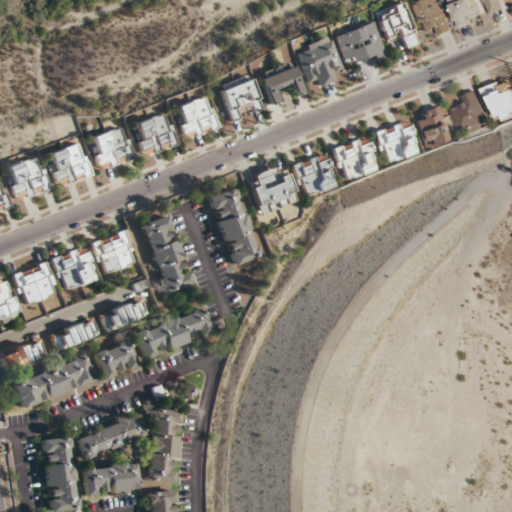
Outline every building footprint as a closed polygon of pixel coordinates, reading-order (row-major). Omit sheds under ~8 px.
[(430,28),(434,37),(450,31),(437,0),(423,0),(409,6),(420,33),(430,28)] [(477,20),(468,0),(446,0),(447,0),(458,28),(477,20)] [(507,6),(504,0),(482,0),(488,14),(507,6)] [(384,39),(394,35),(400,50),(415,44),(400,4),(374,13),(384,39)] [(372,22),(332,35),(342,66),(383,52),(372,22)] [(317,88),(335,81),(331,70),(340,67),(329,36),(292,50),(303,82),(314,78),(317,88)] [(266,106),(277,102),(273,92),(289,87),(292,95),(300,92),(289,62),(255,74),(266,106)] [(260,109),(248,75),(215,87),(227,123),(241,118),(241,116),(260,109)] [(511,115),(511,89),(508,79),(482,88),(494,122),(511,115)] [(456,98),(459,107),(450,110),(458,134),(485,125),(474,92),(456,98)] [(216,127),(204,95),(169,108),(181,141),(216,127)] [(413,115),(426,149),(449,140),(436,107),(413,115)] [(174,146),(164,112),(127,124),(138,158),(174,146)] [(372,132),(379,156),(387,154),(389,162),(418,153),(409,121),(372,132)] [(84,139),(96,171),(131,158),(119,125),(84,139)] [(330,147),(340,181),(377,170),(368,137),(330,147)] [(89,175),(77,142),(41,155),(53,188),(89,175)] [(298,197),(334,188),(326,155),(290,163),(298,197)] [(12,202),(47,190),(35,157),(1,168),(12,202)] [(247,187),(256,216),(295,203),(286,174),(275,177),(272,167),(252,174),(255,185),(247,187)] [(258,255),(233,188),(205,198),(230,266),(258,255)] [(159,293),(187,285),(166,215),(138,224),(159,293)] [(134,264),(122,230),(88,243),(100,276),(134,264)] [(48,257),(58,292),(95,281),(85,246),(48,257)] [(56,294),(43,262),(9,275),(21,307),(56,294)] [(145,314),(137,298),(96,317),(104,334),(145,314)] [(140,359),(209,336),(200,309),(131,331),(140,359)] [(96,335),(90,319),(48,335),(54,351),(96,335)] [(89,352),(98,379),(134,368),(126,341),(89,352)] [(92,382),(82,353),(7,380),(17,408),(92,382)] [(146,410),(143,482),(173,483),(176,411),(146,410)] [(71,437),(79,459),(142,439),(135,416),(71,437)] [(68,437),(38,441),(46,511),(54,511),(77,509),(68,437)] [(133,462),(78,467),(81,496),(136,490),(133,462)] [(144,511),(174,511),(173,491),(143,492),(144,511)]
